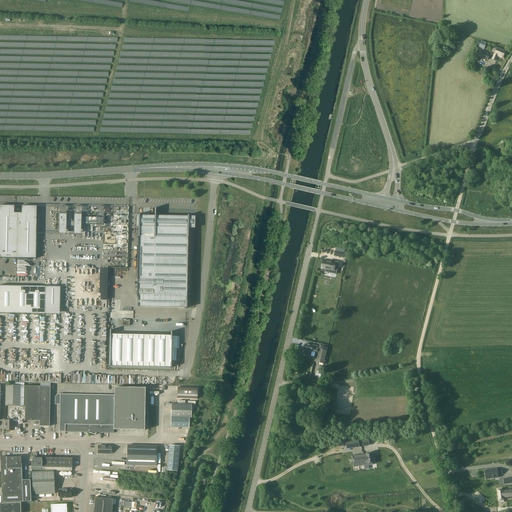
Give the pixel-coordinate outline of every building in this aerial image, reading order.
[(485,48),(486,43),(481,41),(478,47),(484,49),(485,48)] [(495,60),(497,58),(497,56),(503,58),(505,51),(497,48),(494,47),(493,50),(495,51),(495,52),(493,56),(492,59),(495,60)] [(0,258),(17,258),(17,213),(14,213),(14,206),(0,205),(0,224),(3,228),(0,231),(0,258)] [(21,213),(17,213),(17,258),(35,259),(36,234),(31,229),(36,224),(36,206),(21,206),(21,213)] [(136,216),(136,227),(138,227),(136,297),(186,298),(188,228),(194,228),(194,217),(188,217),(188,215),(187,215),(187,217),(155,216),(155,208),(154,208),(154,216),(139,216),(139,214),(138,214),(138,216),(136,216)] [(58,229),(66,229),(66,227),(73,227),(73,230),(81,230),(81,214),(74,214),(73,221),(66,220),(66,214),(59,214),(58,229)] [(329,270),(337,271),(338,267),(339,262),(331,260),(331,262),(323,261),(321,268),(324,269),(324,272),(329,273),(329,270)] [(0,313),(44,314),(45,287),(0,285),(0,313)] [(45,287),(44,314),(59,315),(60,287),(45,287)] [(171,335),(109,334),(108,367),(170,368),(171,335)] [(317,347),(313,346),(305,344),(304,350),(303,354),(307,355),(308,351),(312,352),(316,353),(317,347)] [(320,345),(316,362),(324,364),(328,347),(320,345)] [(5,406),(20,407),(20,386),(6,386),(5,406)] [(26,386),(25,422),(30,422),(39,422),(39,426),(49,427),(50,387),(40,386),(26,386)] [(55,405),(60,405),(59,432),(65,432),(90,433),(90,432),(95,432),(95,433),(95,434),(95,433),(113,433),(113,430),(144,431),(145,389),(114,388),(114,396),(57,395),(55,397),(55,405)] [(177,388),(177,398),(197,399),(197,388),(177,388)] [(170,404),(170,418),(191,418),(192,404),(170,404)] [(171,417),(170,427),(188,428),(189,418),(171,417)] [(352,447),(352,448),(359,447),(358,440),(346,442),(347,447),(352,447)] [(98,445),(98,454),(110,454),(110,445),(98,445)] [(127,445),(126,465),(156,466),(157,446),(127,445)] [(177,473),(179,448),(169,447),(166,472),(177,473)] [(366,454),(362,455),(364,465),(364,463),(368,462),(368,465),(369,465),(369,466),(372,465),(372,464),(373,464),(371,453),(366,454)] [(358,455),(352,456),(354,464),(358,464),(358,466),(364,465),(362,455),(358,455)] [(0,457),(2,494),(2,503),(31,502),(30,480),(22,480),(21,457),(6,457),(0,457)] [(32,467),(41,467),(42,467),(42,457),(32,457),(32,467)] [(42,457),(42,467),(52,468),(52,458),(42,457)] [(52,458),(52,468),(62,468),(62,458),(52,458)] [(62,458),(62,468),(72,468),(72,458),(62,458)] [(497,469),(485,470),(486,479),(495,478),(498,478),(498,476),(497,469)] [(53,471),(31,472),(31,483),(54,482),(53,471)] [(54,494),(54,482),(32,483),(33,495),(54,494)] [(511,488),(502,490),(502,489),(498,490),(499,501),(504,500),(504,499),(511,498),(511,488)] [(67,489),(59,489),(59,498),(71,497),(71,496),(72,496),(72,492),(71,492),(71,490),(67,490),(67,489)] [(95,497),(93,511),(111,511),(113,499),(95,497)]
